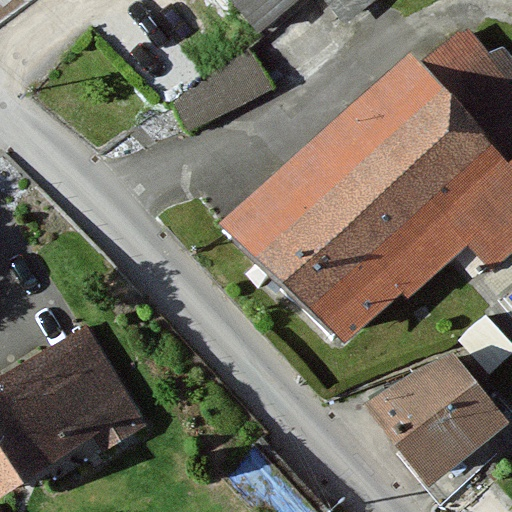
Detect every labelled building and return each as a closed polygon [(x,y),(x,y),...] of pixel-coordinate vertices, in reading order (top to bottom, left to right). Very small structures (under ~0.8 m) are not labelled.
[(292,0),(235,0),(262,28),(292,0)] [(511,65),(467,14),(225,220),(333,346),(466,232),(495,266),(511,251),(511,65)] [(187,121),(275,81),(259,44),(170,83),(187,121)] [(85,315),(0,370),(0,503),(146,408),(85,315)] [(511,350),(486,318),(458,341),(490,376),(511,357),(511,350)] [(510,416),(449,342),(367,410),(429,484),(510,416)]
